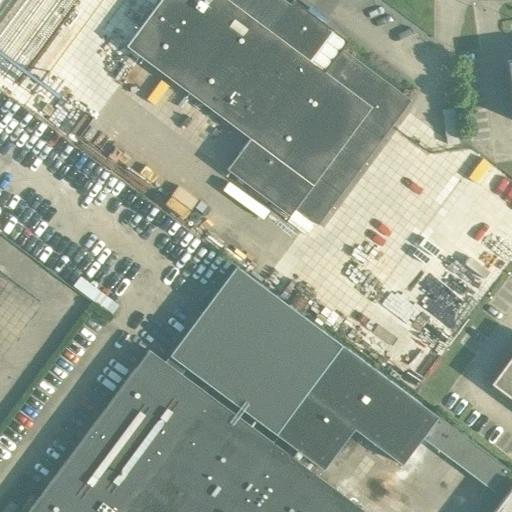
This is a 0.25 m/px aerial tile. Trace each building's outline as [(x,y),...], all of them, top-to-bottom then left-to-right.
[(393,124),(411,100),(342,49),(347,41),(312,17),(292,0),(291,0),(289,4),(283,0),(161,0),(155,9),(127,47),(250,138),(227,169),(289,215),(295,207),(317,224),(341,194),(393,124)] [(348,321),(418,374),(430,358),(437,356),(508,265),(511,233),(511,228),(495,226),(493,239),(468,243),(471,261),(437,256),(425,271),(422,256),(425,251),(435,250),(427,244),(429,231),(436,223),(432,202),(437,196),(438,189),(423,192),(410,181),(379,222),(372,223),(355,245),(349,245),(343,254),(340,268),(350,270),(357,309),(348,321)] [(168,354),(275,434),(342,345),(234,265),(168,354)] [(509,469),(437,415),(377,370),(377,371),(342,345),(275,434),(291,446),(286,453),(149,350),(27,511),(365,511),(301,464),(306,458),(322,470),(351,431),(399,467),(419,440),(490,493),(509,469)] [(511,398),(511,352),(490,382),(511,398)] [(511,511),(511,486),(492,511),(511,511)]
